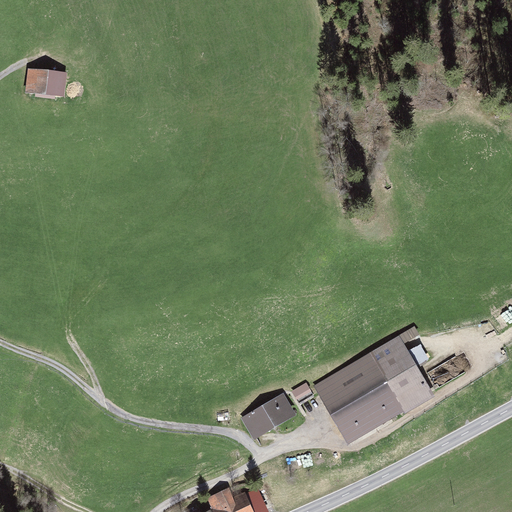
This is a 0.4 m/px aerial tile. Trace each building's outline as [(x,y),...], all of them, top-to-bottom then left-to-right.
[(65,72),(29,63),(20,100),(55,109),(65,72)] [(480,137),(474,131),(465,139),(471,145),(480,137)] [(399,338),(313,387),(347,447),(433,398),(399,338)] [(307,385),(292,392),(298,403),(313,395),(307,385)] [(294,418),(283,397),(246,416),(257,437),(294,418)] [(260,484),(197,511),(264,511),(271,509),(260,484)]
